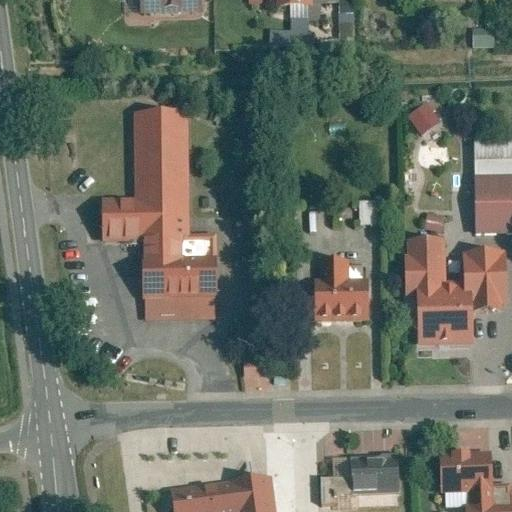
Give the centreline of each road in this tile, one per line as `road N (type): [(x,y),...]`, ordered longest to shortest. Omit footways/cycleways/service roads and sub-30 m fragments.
road 1 (tertiary): [(0,51),(48,438)]
road 2 (residential): [(304,412),(79,419),(48,438)]
road 3 (residential): [(511,405),(304,412)]
